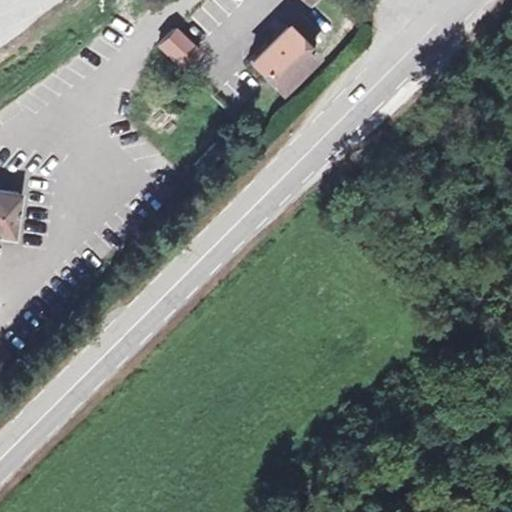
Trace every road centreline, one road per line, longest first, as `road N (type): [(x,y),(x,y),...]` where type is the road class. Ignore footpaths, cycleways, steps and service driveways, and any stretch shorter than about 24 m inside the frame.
road 1 (primary): [(0,462),(474,0)]
road 2 (track): [(400,511),(511,409)]
road 3 (track): [(511,135),(424,50)]
